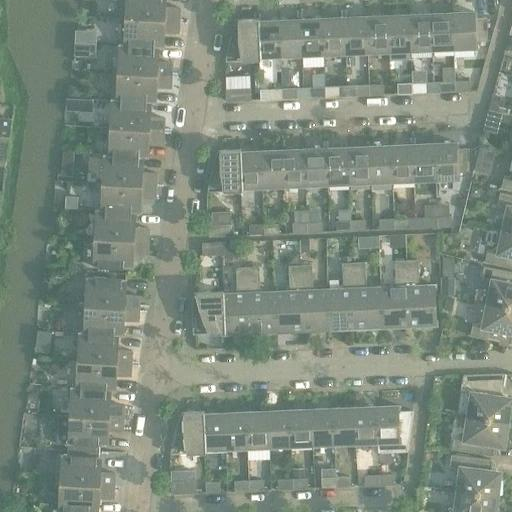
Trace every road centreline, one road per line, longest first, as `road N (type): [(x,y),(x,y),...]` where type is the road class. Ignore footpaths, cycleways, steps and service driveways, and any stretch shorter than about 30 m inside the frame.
road 1 (residential): [(138,508),(409,496),(427,365)]
road 2 (residential): [(186,111),(475,102),(503,0)]
road 3 (residential): [(156,375),(427,365)]
road 4 (residential): [(156,375),(186,111)]
road 5 (residential): [(138,508),(156,375)]
